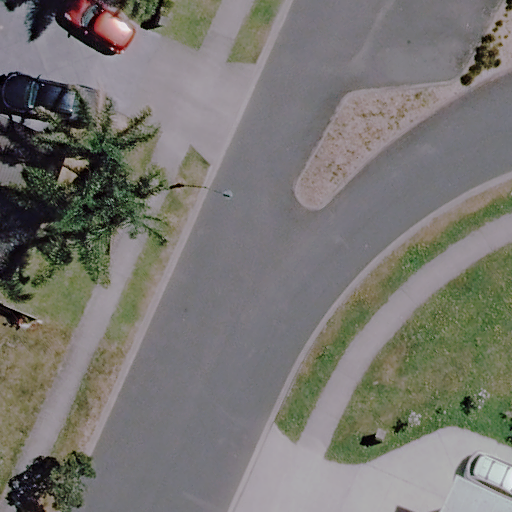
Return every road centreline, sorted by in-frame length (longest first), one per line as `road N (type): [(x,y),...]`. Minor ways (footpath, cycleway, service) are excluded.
road 1 (residential): [(209,312),(347,0)]
road 2 (residential): [(398,172),(209,312)]
road 3 (residential): [(129,511),(209,312)]
road 4 (residential): [(511,94),(398,172)]
